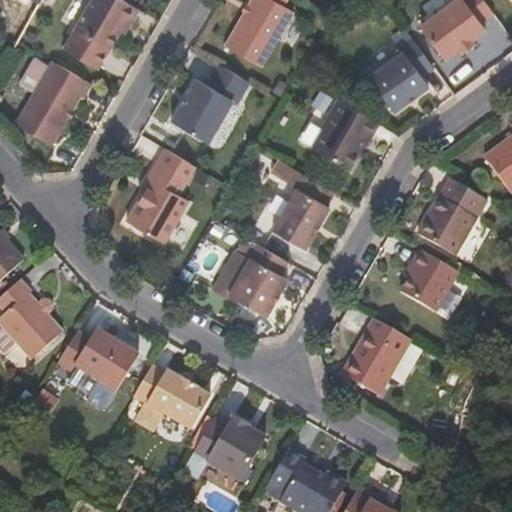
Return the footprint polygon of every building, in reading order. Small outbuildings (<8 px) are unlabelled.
[(123,34),(129,24),(138,9),(122,0),(92,0),(63,49),(97,70),(119,32),(123,34)] [(261,66),(294,11),(283,5),(285,0),(250,0),(224,45),(261,66)] [(474,44),(471,39),(486,29),(481,22),(494,11),(485,0),(455,0),(421,26),(445,59),(459,48),(462,53),(474,44)] [(394,38),(402,47),(404,53),(370,79),(394,112),(429,86),(423,77),(434,68),(413,38),(406,28),(394,38)] [(54,152),(81,103),(85,103),(94,86),(52,62),(14,128),(54,152)] [(208,143),(233,101),(237,104),(250,82),(219,64),(207,85),(197,79),(172,122),(208,143)] [(339,99),(328,118),(322,129),(326,130),(313,150),(349,170),(368,135),(372,137),(380,122),(339,99)] [(511,192),(511,191),(511,135),(485,156),(511,192)] [(165,245),(189,202),(178,196),(195,166),(166,149),(146,185),(148,188),(127,224),(165,245)] [(305,251),(331,207),(327,205),(335,193),(276,160),(269,173),(276,177),(298,189),(273,233),(305,251)] [(455,257),(488,202),(451,180),(418,235),(455,257)] [(0,281),(24,261),(0,235),(0,281)] [(228,296),(258,245),(243,236),(211,291),(226,301),(228,296)] [(266,318),(288,280),(280,275),(287,262),(258,245),(228,296),(266,318)] [(435,313),(458,273),(420,251),(405,277),(410,279),(401,295),(435,313)] [(41,302),(36,304),(29,295),(33,292),(22,279),(0,298),(0,306),(7,315),(0,321),(0,325),(31,359),(62,332),(47,317),(50,313),(50,311),(50,308),(47,303),(45,302),(41,302)] [(176,300),(182,289),(168,280),(162,293),(176,300)] [(380,396),(412,341),(375,319),(343,374),(380,396)] [(87,398),(98,381),(117,392),(139,356),(98,330),(91,340),(78,331),(57,363),(72,372),(75,367),(79,369),(68,386),(87,398)] [(191,430),(211,397),(196,388),(197,387),(167,370),(164,375),(152,367),(134,396),(146,404),(135,421),(152,431),(163,413),(191,430)] [(47,414),(58,400),(41,389),(32,404),(47,414)] [(240,483),(265,439),(248,428),(249,425),(232,415),(224,426),(213,419),(197,447),(199,458),(240,483)] [(297,511),(328,511),(345,484),(326,471),(323,476),(302,463),(305,459),(288,449),(263,491),(297,511)] [(389,511),(388,511),(392,506),(359,485),(343,511),(389,511)]
